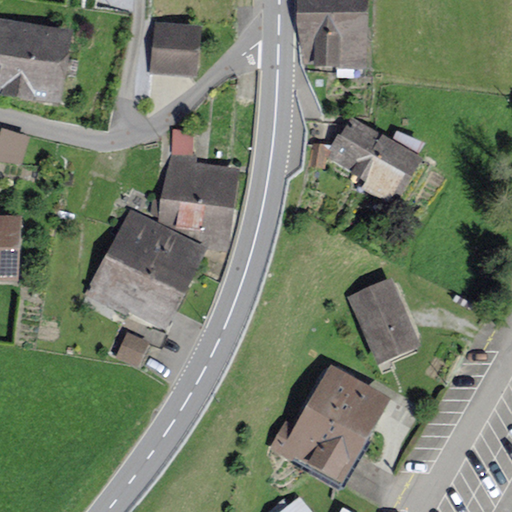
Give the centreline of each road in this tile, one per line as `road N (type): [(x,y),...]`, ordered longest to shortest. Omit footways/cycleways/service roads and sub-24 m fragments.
road 1 (residential): [(0,117),(78,142),(122,141),(175,113),(248,56),(280,52)]
road 2 (primary): [(220,342),(263,219),(280,52)]
road 3 (primary): [(220,342),(162,443),(108,511)]
